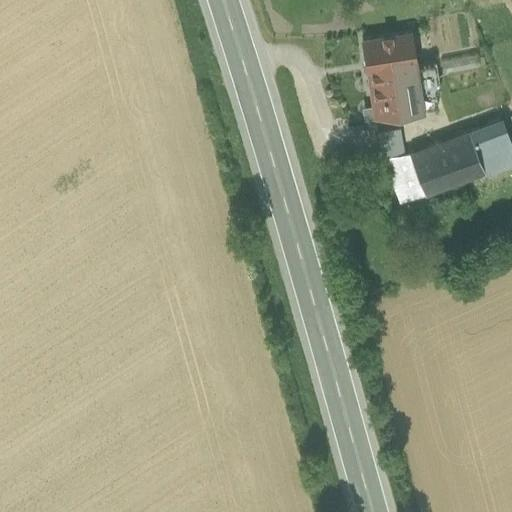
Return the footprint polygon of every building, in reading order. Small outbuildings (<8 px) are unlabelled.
[(372,106),(374,118),(423,109),(420,91),(415,62),(416,62),(410,30),(362,38),(372,106)] [(420,91),(435,89),(439,88),(435,60),(416,62),(415,62),(420,91)] [(435,89),(420,91),(423,109),(437,106),(435,89)] [(366,119),(374,118),(372,106),(365,107),(366,119)] [(511,151),(499,118),(483,125),(499,165),(511,160),(511,151)] [(484,171),(499,165),(483,125),(469,130),(484,171)] [(381,158),(387,157),(404,154),(399,127),(377,132),(381,158)] [(425,193),(484,171),(469,130),(410,152),(425,193)] [(403,201),(425,193),(410,152),(404,154),(387,157),(403,201)]
